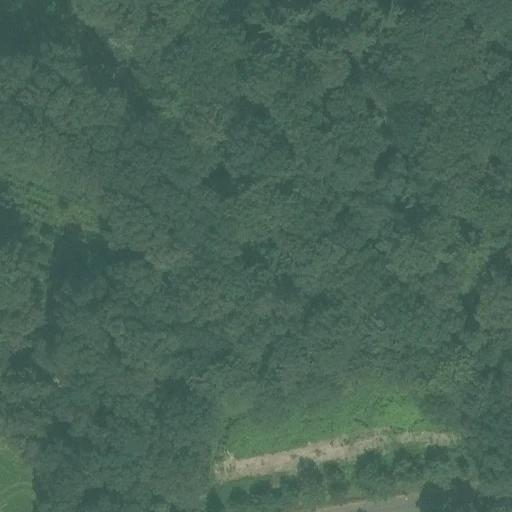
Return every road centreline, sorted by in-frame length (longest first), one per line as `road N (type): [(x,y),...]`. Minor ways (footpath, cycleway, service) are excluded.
road 1 (unclassified): [(148,0),(478,361),(511,388)]
road 2 (unclassified): [(391,511),(511,491)]
